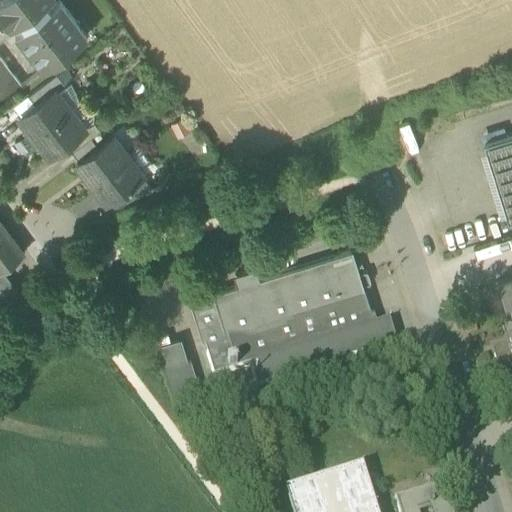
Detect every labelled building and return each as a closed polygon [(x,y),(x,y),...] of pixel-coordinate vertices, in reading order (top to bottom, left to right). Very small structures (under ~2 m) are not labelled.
[(14,33),(42,69),(52,62),(49,58),(73,39),(76,43),(86,35),(59,0),(58,0),(49,7),(45,1),(46,0),(0,0),(0,14),(10,28),(20,20),(24,26),(14,33)] [(0,100),(3,104),(22,90),(0,60),(0,100)] [(54,90),(55,91),(64,84),(57,73),(47,81),(54,90)] [(69,80),(64,84),(55,91),(69,109),(78,102),(75,90),(69,80)] [(28,95),(35,105),(54,90),(47,81),(28,95)] [(19,117),(34,136),(69,109),(55,91),(54,90),(35,105),(19,117)] [(78,102),(69,109),(34,136),(48,155),(64,142),(83,128),(83,127),(92,120),(93,115),(84,102),(78,102)] [(190,132),(183,118),(170,125),(177,139),(190,132)] [(83,128),(90,137),(100,130),(92,120),(83,127),(83,128)] [(98,147),(90,137),(83,128),(64,142),(68,148),(71,152),(78,161),(98,147)] [(511,133),(483,142),(507,220),(511,218),(511,133)] [(77,162),(91,181),(126,155),(112,136),(98,147),(78,161),(77,162)] [(126,155),(141,174),(154,164),(139,145),(126,155)] [(141,174),(126,155),(91,181),(106,200),(112,195),(141,174)] [(112,195),(120,205),(148,183),(141,174),(112,195)] [(23,255),(2,227),(0,228),(0,271),(2,270),(23,255)] [(236,286),(212,294),(190,301),(214,379),(237,372),(250,368),(257,388),(396,345),(389,323),(376,327),(363,285),(370,283),(367,272),(359,274),(352,250),(259,279),(236,286)] [(232,275),(236,286),(259,279),(256,267),(232,275)] [(0,303),(17,290),(2,270),(0,271),(0,303)] [(511,275),(496,280),(511,331),(511,275)] [(158,350),(182,427),(206,420),(182,342),(158,350)] [(495,382),(504,410),(511,407),(511,366),(506,348),(491,353),(500,381),(495,382)] [(0,511),(198,511),(84,363),(0,427),(0,511)] [(290,511),(375,511),(363,470),(285,495),(290,511)] [(397,511),(451,511),(444,487),(394,502),(397,511)]
